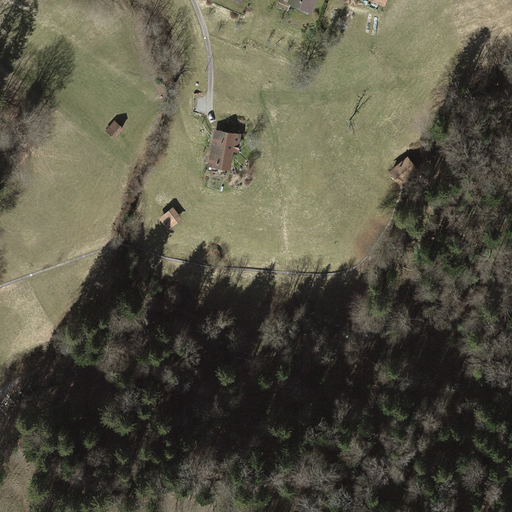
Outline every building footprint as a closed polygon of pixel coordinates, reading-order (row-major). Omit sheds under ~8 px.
[(287,0),(287,2),(312,12),(317,0),(287,0)] [(112,123),(102,133),(111,142),(121,131),(112,123)] [(241,133),(214,128),(208,164),(231,168),(234,150),(238,151),(241,133)] [(408,153),(389,169),(401,183),(420,167),(408,153)] [(172,209),(156,220),(164,232),(180,221),(172,209)]
